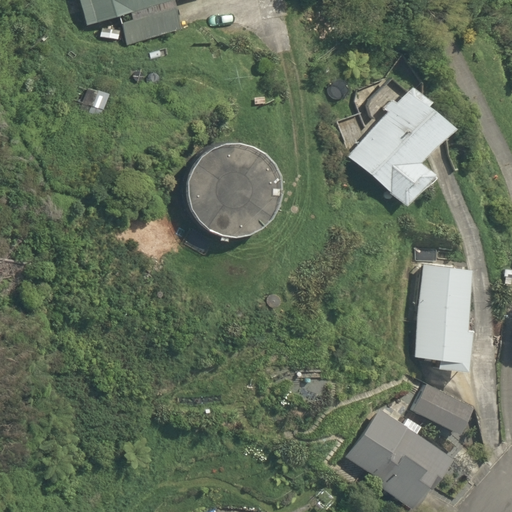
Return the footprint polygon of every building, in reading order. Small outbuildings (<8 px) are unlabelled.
[(75,0),(83,25),(125,12),(128,19),(118,22),(125,43),(178,27),(170,0),(75,0)] [(346,158),(402,206),(430,174),(416,162),(445,129),(419,107),(423,102),(406,88),(393,103),(389,100),(382,109),(385,112),(346,158)] [(225,137),(222,137),(214,137),(205,139),(197,143),(190,148),(184,154),(179,161),(175,169),(173,177),(172,186),(172,194),(174,203),(178,211),(183,218),(189,224),(196,229),(204,233),(212,236),(221,236),(230,236),(238,234),(246,230),(253,225),(259,219),(264,212),(268,204),(271,196),(271,187),(271,178),(269,170),(265,162),(260,155),(254,149),(247,144),(239,140),(231,137),(225,137)] [(435,369),(463,372),(468,331),(462,330),(470,272),(421,266),(410,356),(436,359),(435,369)] [(466,407),(423,384),(409,409),(452,432),(466,407)] [(375,409),(342,456),(375,478),(370,486),(402,508),(404,505),(411,510),(446,460),(410,435),(415,427),(403,419),(398,425),(375,409)]
